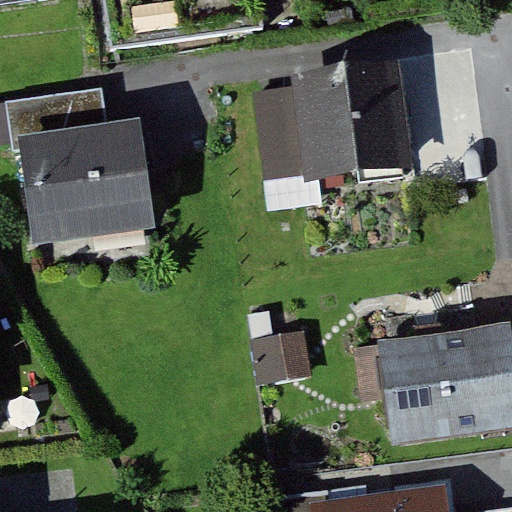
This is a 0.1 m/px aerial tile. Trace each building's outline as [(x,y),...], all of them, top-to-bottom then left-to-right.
[(269,0),(104,0),(112,60),(275,39),(269,0)] [(299,89),(260,94),(272,182),(311,177),(312,185),(418,171),(404,67),(298,81),(299,89)] [(108,91),(12,106),(20,152),(26,152),(42,253),(161,234),(144,125),(114,130),(110,106),(108,91)] [(298,327),(254,337),(264,381),(308,371),(298,327)] [(511,331),(385,348),(400,462),(511,447),(511,331)] [(456,511),(453,491),(320,509),(320,511),(456,511)]
